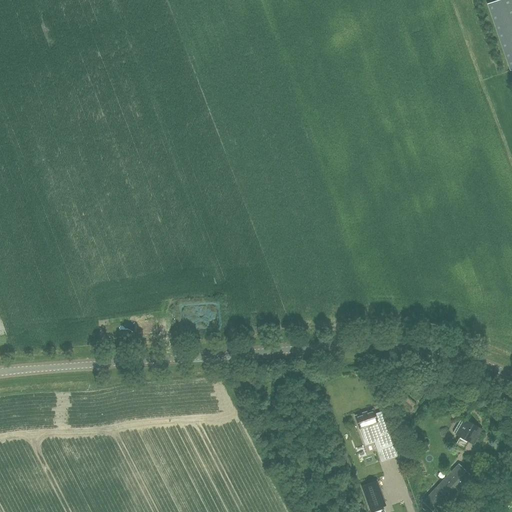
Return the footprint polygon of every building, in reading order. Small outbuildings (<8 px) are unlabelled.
[(511,0),(497,0),(487,4),(510,71),(511,69),(511,0)] [(359,430),(377,423),(373,410),(355,416),(359,430)] [(473,444),(479,434),(475,431),(478,427),(461,418),(453,433),(459,437),(454,445),(463,450),(468,442),(473,444)] [(458,465),(423,502),(433,511),(437,511),(471,477),(458,465)] [(376,480),(360,485),(370,511),(386,506),(376,480)]
